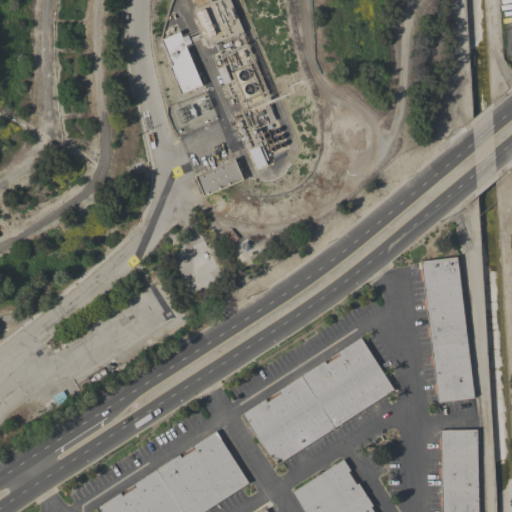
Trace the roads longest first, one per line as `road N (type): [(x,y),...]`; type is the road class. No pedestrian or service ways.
road 1 (primary): [(0,507),(305,310),(474,174)]
road 2 (primary): [(473,143),(338,255),(104,410)]
